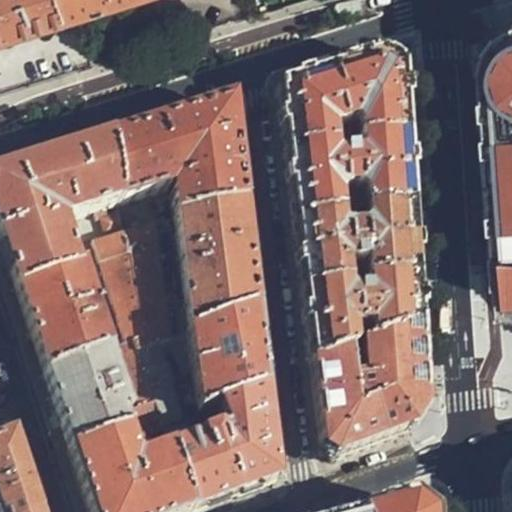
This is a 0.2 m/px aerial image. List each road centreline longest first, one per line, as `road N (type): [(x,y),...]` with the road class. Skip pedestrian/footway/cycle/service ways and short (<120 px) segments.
road 1 (residential): [(250,60),(300,497)]
road 2 (tertiary): [(250,60),(0,135)]
road 3 (residential): [(300,497),(511,432)]
road 4 (tertiary): [(452,0),(250,60)]
